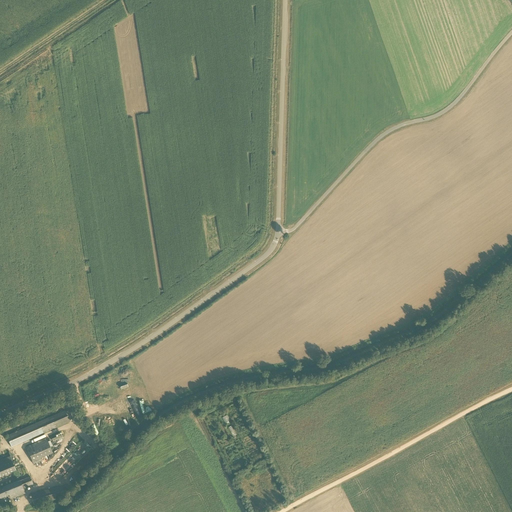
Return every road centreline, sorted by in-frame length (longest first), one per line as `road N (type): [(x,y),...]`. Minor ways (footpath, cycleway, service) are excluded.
road 1 (track): [(511,256),(425,327),(328,368),(213,389),(183,404),(58,511)]
road 2 (unclassified): [(0,411),(131,348),(254,261),(277,231)]
road 3 (unclassified): [(277,231),(297,226),(382,134),(447,108),(511,31)]
road 4 (track): [(511,389),(278,511)]
road 5 (unclassified): [(277,231),(285,0)]
road 6 (unknown): [(73,381),(84,403),(79,415),(18,446),(40,475),(19,511)]
road 7 (track): [(411,122),(368,0)]
road 8 (track): [(0,71),(105,0)]
